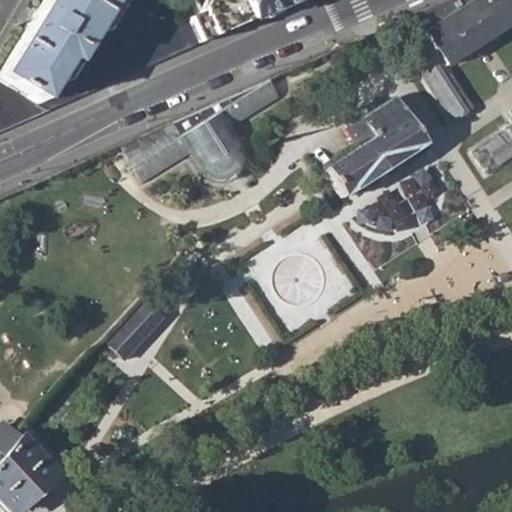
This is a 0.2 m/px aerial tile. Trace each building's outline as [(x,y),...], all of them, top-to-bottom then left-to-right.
[(41,0),(0,68),(0,84),(10,91),(34,106),(46,87),(52,90),(59,79),(71,98),(78,95),(67,73),(62,73),(85,37),(90,40),(115,0),(41,0)] [(177,0),(175,5),(181,19),(192,44),(292,0),(200,0),(194,9),(189,0),(177,0)] [(409,60),(450,121),(462,113),(473,106),(445,65),(478,43),(511,20),(511,0),(441,0),(385,25),(401,48),(422,35),(430,47),(409,60)] [(181,19),(167,25),(178,51),(192,45),(192,44),(181,19)] [(167,25),(152,32),(164,57),(178,51),(167,25)] [(152,32),(138,38),(150,64),(164,57),(152,32)] [(138,38),(123,44),(135,70),(150,64),(138,38)] [(123,44),(108,51),(121,77),(135,70),(123,44)] [(108,51),(94,58),(106,83),(121,77),(108,51)] [(94,58),(80,64),(92,89),(106,83),(94,58)] [(66,70),(67,73),(78,95),(92,89),(80,64),(66,70)] [(42,111),(71,98),(59,79),(52,90),(46,87),(34,106),(42,111)] [(276,100),(263,79),(113,146),(139,186),(186,157),(197,175),(199,177),(202,180),(206,182),(209,183),(212,184),(218,184),(223,182),(225,185),(236,178),(234,176),(238,171),(240,168),(241,165),(242,161),(241,156),(242,153),(240,148),(239,146),(230,130),(276,100)] [(0,129),(23,119),(0,105),(10,91),(0,84),(0,129)] [(23,119),(42,111),(34,106),(10,91),(0,105),(23,119)] [(323,177),(334,196),(416,144),(385,96),(337,127),(349,146),(316,167),(323,177)] [(496,129),(464,149),(480,174),(511,154),(511,103),(500,111),(506,119),(494,127),(496,129)] [(139,297),(101,339),(111,349),(120,357),(159,314),(139,297)] [(0,510),(1,511),(22,511),(34,501),(52,482),(13,444),(0,459),(0,510)]
